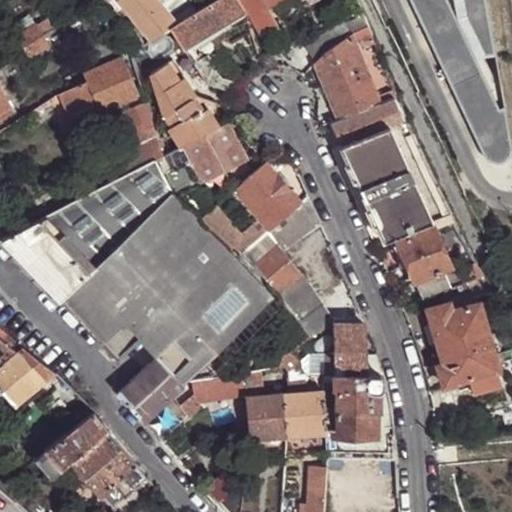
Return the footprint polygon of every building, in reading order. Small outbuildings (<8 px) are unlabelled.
[(110,0),(118,9),(122,5),(118,0),(110,0)] [(151,40),(170,28),(177,23),(157,0),(118,0),(122,5),(151,40)] [(184,49),(245,12),(238,0),(215,0),(177,23),(170,28),(184,49)] [(238,0),(245,12),(248,18),(251,17),(268,7),(279,0),(238,0)] [(422,0),(496,158),(500,162),(505,163),(511,162),(511,161),(511,101),(493,0),(422,0)] [(268,7),(251,17),(261,37),(279,27),(268,7)] [(347,22),(351,34),(369,26),(364,15),(347,22)] [(309,43),(316,61),(327,51),(351,34),(347,22),(346,18),(309,43)] [(16,34),(22,45),(41,33),(35,23),(16,34)] [(355,42),(373,35),(369,26),(351,34),(355,42)] [(142,47),(141,45),(134,28),(122,36),(128,54),(142,47)] [(237,61),(257,50),(251,31),(227,44),(237,61)] [(41,33),(22,45),(29,55),(48,44),(41,33)] [(314,64),(337,119),(379,102),(355,42),(351,34),(327,51),(316,61),(314,64)] [(272,66),(275,66),(270,53),(259,56),(263,68),(265,67),(267,67),(272,66)] [(199,71),(211,64),(213,62),(209,54),(193,62),(199,71)] [(105,119),(101,110),(137,92),(121,57),(84,73),(87,79),(58,92),(68,116),(81,110),(89,127),(105,119)] [(183,148),(219,129),(215,122),(212,116),(205,106),(198,111),(191,99),(195,97),(173,60),(150,74),(163,116),(171,129),(168,130),(181,150),(183,148)] [(238,94),(242,84),(222,79),(211,64),(199,71),(206,84),(238,94)] [(330,122),(341,146),(390,125),(407,118),(397,95),(379,102),(337,119),(330,122)] [(212,116),(215,122),(216,121),(216,117),(216,103),(195,97),(191,99),(198,111),(205,106),(212,116)] [(7,103),(0,107),(0,118),(12,111),(7,103)] [(143,139),(153,134),(150,125),(141,129),(131,108),(115,115),(125,136),(139,130),(143,139)] [(247,160),(227,125),(219,129),(183,148),(204,183),(247,160)] [(341,146),(385,241),(390,239),(432,220),(390,125),(341,146)] [(126,173),(160,155),(153,134),(143,139),(116,154),(126,173)] [(160,171),(162,160),(160,155),(126,173),(41,218),(90,270),(172,191),(165,179),(160,171)] [(299,203),(266,162),(236,190),(240,195),(264,224),(269,230),(299,203)] [(185,168),(165,179),(172,191),(182,199),(198,190),(185,168)] [(240,195),(236,190),(231,194),(235,199),(240,195)] [(306,333),(172,191),(90,270),(61,298),(118,356),(140,337),(157,356),(179,380),(189,378),(245,370),(269,368),(282,355),(288,350),(306,333)] [(320,224),(307,195),(299,203),(269,230),(267,232),(276,243),(281,249),(320,224)] [(245,242),(214,210),(204,219),(240,255),(249,247),(245,242)] [(438,223),(453,217),(450,212),(436,219),(438,223)] [(90,270),(41,218),(3,238),(61,298),(90,270)] [(432,220),(390,239),(392,244),(399,242),(398,240),(433,224),(432,220)] [(267,232),(269,230),(264,224),(245,242),(249,247),(267,232)] [(399,242),(414,281),(423,299),(454,286),(446,268),(450,266),(433,224),(398,240),(399,242)] [(249,247),(240,255),(249,264),(276,243),(267,232),(249,247)] [(399,242),(392,244),(401,267),(403,266),(409,283),(414,281),(399,242)] [(276,243),(249,264),(263,277),(276,293),(301,274),(281,249),(276,243)] [(466,280),(483,273),(475,259),(460,266),(466,280)] [(276,293),(310,335),(332,324),(301,274),(276,293)] [(468,378),(497,369),(499,368),(478,302),(450,309),(448,302),(428,308),(444,363),(438,365),(443,385),(468,378)] [(364,355),(363,323),(332,324),(331,352),(324,352),(325,374),(332,373),(365,374),(364,355)] [(0,357),(13,347),(0,336),(0,357)] [(18,344),(13,347),(0,357),(0,404),(9,416),(49,386),(45,381),(55,373),(18,344)] [(376,355),(364,355),(365,374),(383,375),(376,355)] [(183,384),(179,380),(157,356),(135,375),(117,392),(119,393),(144,421),(181,386),(183,384)] [(502,386),(497,369),(468,378),(472,394),(502,386)] [(245,370),(189,378),(192,403),(222,400),(229,385),(245,384),(244,377),(245,377),(245,370)] [(276,384),(276,373),(245,377),(244,377),(245,384),(245,387),(276,384)] [(383,375),(365,374),(332,373),(332,385),(332,390),(331,429),(331,432),(376,433),(376,409),(371,409),(371,391),(379,392),(381,391),(383,387),(383,375)] [(289,393),(306,392),(304,381),(289,381),(289,393)] [(332,390),(327,390),(321,391),(324,428),(331,429),(332,390)] [(324,428),(321,391),(306,392),(289,393),(283,394),(285,434),(324,431),(324,428)] [(249,436),(285,434),(283,394),(246,397),(249,436)] [(109,429),(96,413),(95,412),(46,449),(62,468),(74,459),(109,429)] [(137,463),(109,429),(74,459),(102,492),(115,482),(137,463)] [(62,468),(46,449),(34,457),(51,477),(62,468)] [(142,469),(137,463),(115,482),(126,495),(148,476),(142,469)] [(201,488),(215,503),(236,484),(223,469),(201,488)] [(306,511),(322,511),(325,474),(309,474),(307,504),(306,511)] [(115,482),(102,492),(114,505),(126,495),(115,482)]
